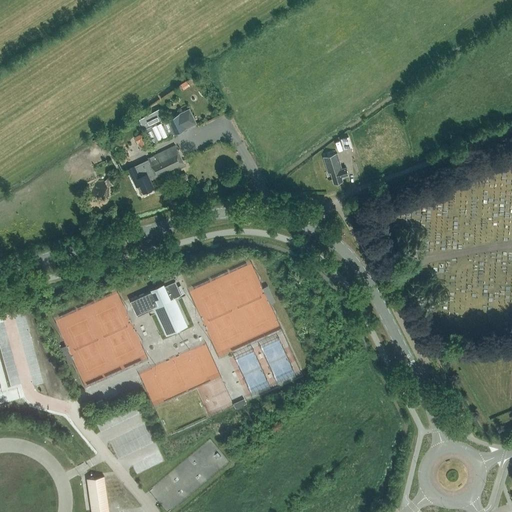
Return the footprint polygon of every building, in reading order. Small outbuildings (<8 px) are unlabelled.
[(159,109),(139,119),(143,127),(144,126),(145,128),(153,143),(171,134),(172,135),(189,126),(197,123),(189,108),(182,112),(171,117),(165,120),(159,109)] [(341,139),(344,149),(352,146),(349,136),(341,139)] [(149,157),(148,157),(147,158),(148,159),(156,174),(157,178),(158,178),(158,177),(185,165),(175,145),(149,157)] [(333,183),(342,180),(341,176),(348,174),(346,167),(341,168),(337,153),(323,157),(328,173),(330,172),(333,183)] [(146,190),(147,192),(152,190),(151,188),(154,187),(149,177),(156,174),(148,159),(128,169),(136,186),(140,185),(143,192),(146,190)] [(182,182),(189,179),(185,173),(179,176),(182,182)] [(181,294),(175,280),(130,300),(136,314),(157,305),(166,324),(180,318),(171,299),(181,294)] [(207,451),(212,456),(219,451),(210,440),(199,449),(203,454),(207,451)] [(109,511),(104,476),(88,478),(92,511),(109,511)]
